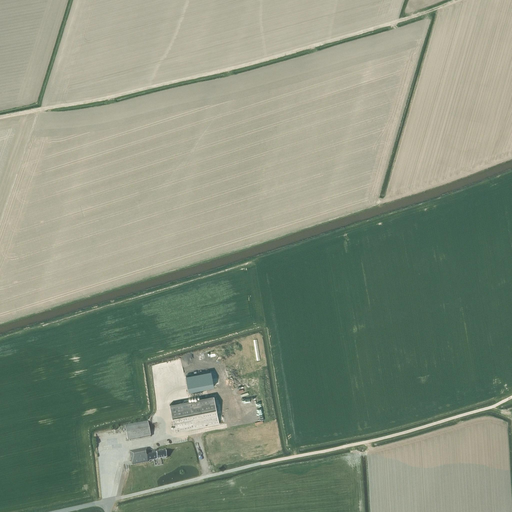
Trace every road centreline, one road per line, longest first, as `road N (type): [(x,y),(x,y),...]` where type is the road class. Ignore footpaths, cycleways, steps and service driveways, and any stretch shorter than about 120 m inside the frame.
road 1 (track): [(0,116),(225,69),(454,0)]
road 2 (track): [(107,501),(412,431),(511,396)]
